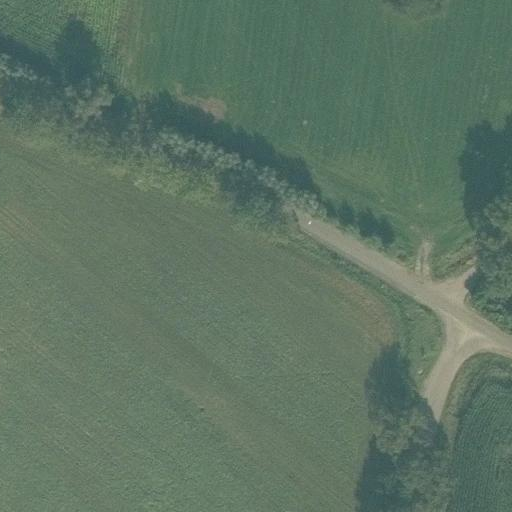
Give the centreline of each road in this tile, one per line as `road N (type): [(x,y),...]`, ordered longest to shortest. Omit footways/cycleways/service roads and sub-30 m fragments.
road 1 (unclassified): [(460,317),(273,211),(0,93)]
road 2 (unclassified): [(418,511),(432,402),(460,317)]
